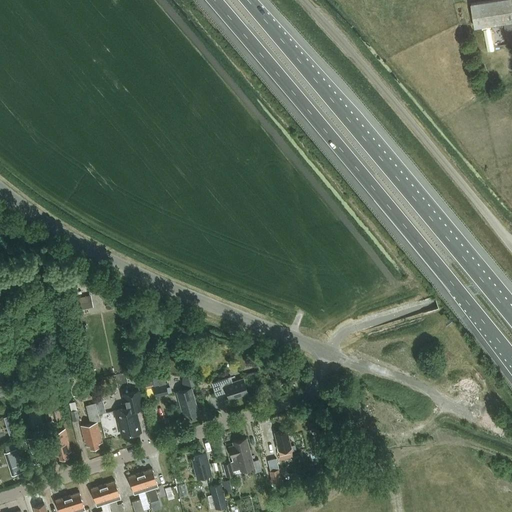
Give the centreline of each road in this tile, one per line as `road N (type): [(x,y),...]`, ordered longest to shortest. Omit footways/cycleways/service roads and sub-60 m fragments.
road 1 (motorway): [(210,0),(511,357)]
road 2 (motorway): [(511,320),(247,0)]
road 3 (residential): [(0,497),(314,395),(327,352)]
road 4 (residential): [(327,352),(105,262),(0,195)]
road 5 (unclassified): [(511,247),(304,0)]
